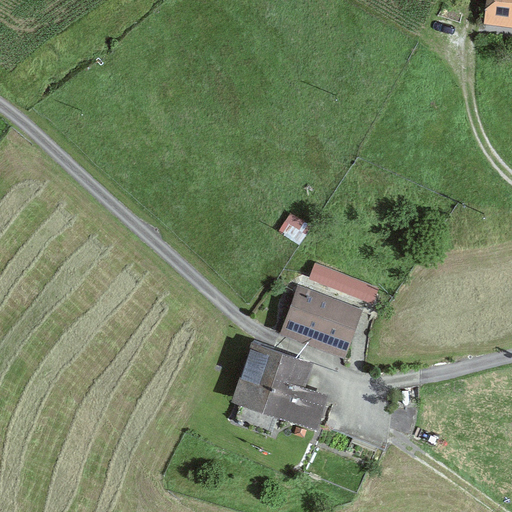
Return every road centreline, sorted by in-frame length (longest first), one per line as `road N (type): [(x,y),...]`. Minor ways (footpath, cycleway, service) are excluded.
road 1 (track): [(503,511),(396,439),(376,415),(369,382)]
road 2 (track): [(475,0),(468,54),(473,116),(511,178)]
